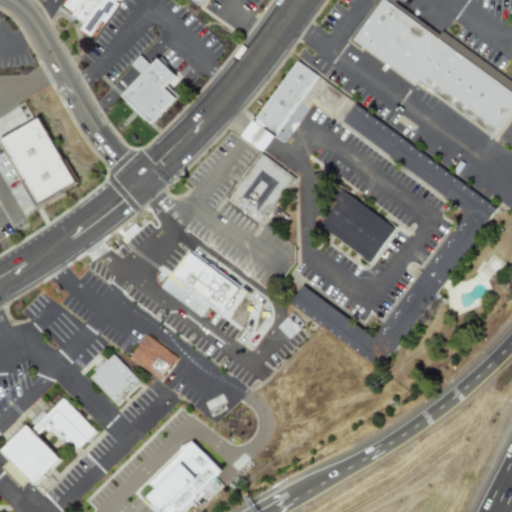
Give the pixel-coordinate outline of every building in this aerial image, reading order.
[(69,0),(118,0),(116,3),(120,5),(96,39),(82,29),(85,25),(73,16),(75,13),(65,6),(69,0)] [(211,0),(205,9),(192,0),(211,0)] [(361,42),(421,89),(424,85),(498,139),(511,119),(511,93),(390,3),(361,42)] [(130,64),(140,74),(150,65),(140,55),(130,64)] [(316,75),(293,60),(242,139),(262,152),(272,137),(283,144),(306,109),(298,104),(316,75)] [(163,64),(181,80),(170,91),(182,103),(158,127),(129,100),(163,64)] [(464,209),(376,338),(301,287),(288,306),(384,370),(496,204),(352,107),(340,125),(464,209)] [(0,139),(38,205),(77,183),(38,116),(0,139)] [(264,157),(297,183),(262,228),(229,203),(264,157)] [(326,228),(375,266),(399,233),(342,191),(330,208),(338,214),(326,228)] [(192,250),(235,281),(215,308),(173,277),(192,250)] [(150,338),(179,361),(163,383),(135,361),(150,338)] [(92,380),(115,357),(145,385),(121,410),(92,380)] [(63,398),(100,436),(78,458),(50,429),(41,439),(65,466),(42,491),(2,451),(28,425),(31,429),(63,398)] [(194,440),(135,498),(149,511),(181,511),(224,471),(194,440)]
